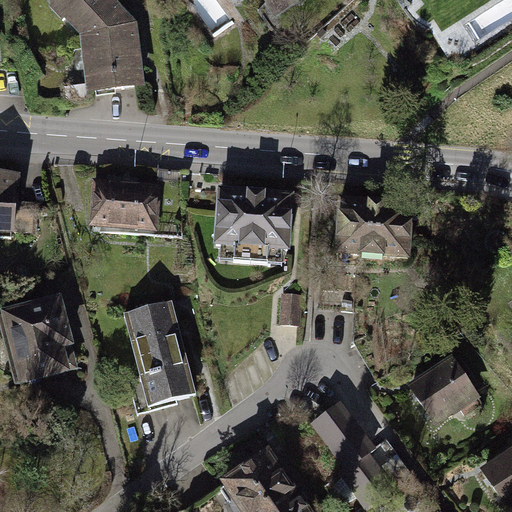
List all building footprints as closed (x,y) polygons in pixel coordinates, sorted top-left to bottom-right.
[(115,0),(50,0),(47,4),(83,44),(92,103),(149,92),(141,25),(115,0)] [(262,0),(281,25),(314,0),(262,0)] [(28,181),(0,180),(0,241),(25,243),(28,181)] [(165,186),(93,182),(90,236),(161,241),(165,186)] [(301,202),(224,195),(219,258),(296,265),(301,202)] [(415,213),(337,211),(336,268),(414,270),(415,213)] [(284,296),(284,326),(295,326),(295,296),(284,296)] [(63,299),(0,317),(0,326),(19,391),(84,372),(63,299)] [(176,307),(122,320),(145,415),(199,402),(176,307)] [(484,399),(456,362),(411,395),(438,432),(484,399)] [(393,469),(343,406),(316,427),(365,491),(393,469)] [(311,511),(276,453),(221,485),(237,511),(311,511)] [(511,454),(480,475),(504,511),(509,511),(511,510),(511,454)]
